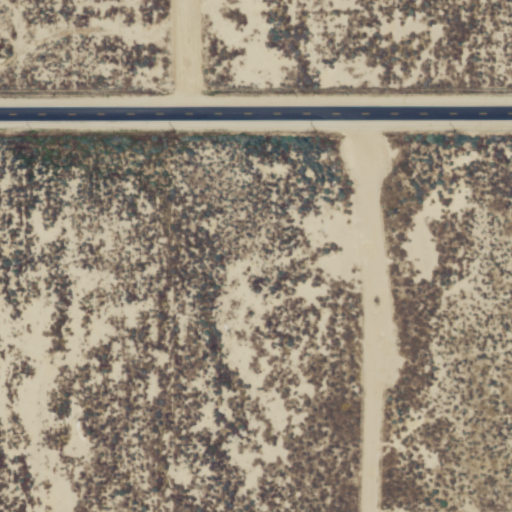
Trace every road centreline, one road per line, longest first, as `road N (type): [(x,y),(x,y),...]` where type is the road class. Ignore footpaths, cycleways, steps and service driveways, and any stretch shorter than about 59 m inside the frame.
road 1 (tertiary): [(511,106),(0,104)]
road 2 (track): [(369,511),(375,105)]
